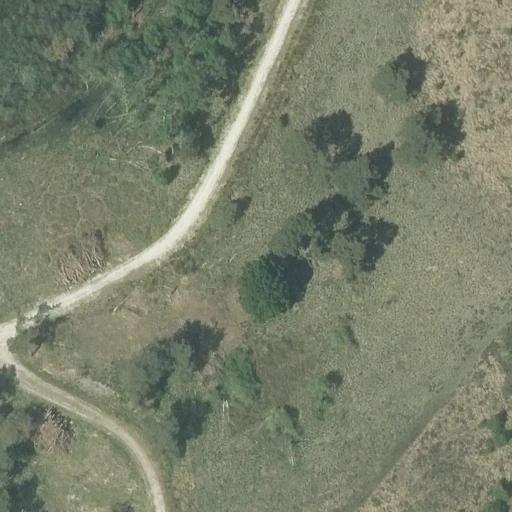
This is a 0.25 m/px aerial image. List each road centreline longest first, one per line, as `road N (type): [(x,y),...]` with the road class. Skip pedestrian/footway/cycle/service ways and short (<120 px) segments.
road 1 (track): [(293,0),(187,223),(138,266),(0,336)]
road 2 (track): [(0,359),(110,408),(149,442),(157,511)]
